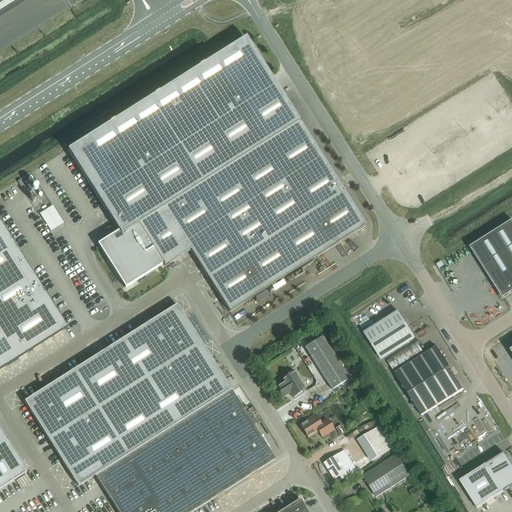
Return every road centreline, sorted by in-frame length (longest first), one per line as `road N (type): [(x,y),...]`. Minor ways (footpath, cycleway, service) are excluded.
road 1 (unclassified): [(305,471),(227,348),(399,238)]
road 2 (unclassified): [(399,238),(251,5)]
road 3 (unclassified): [(0,128),(160,28)]
road 4 (unclassified): [(153,17),(0,114)]
road 5 (unknown): [(227,348),(193,297),(179,290),(103,328)]
road 6 (unclassified): [(70,511),(2,396)]
road 7 (unclassified): [(465,346),(399,238)]
